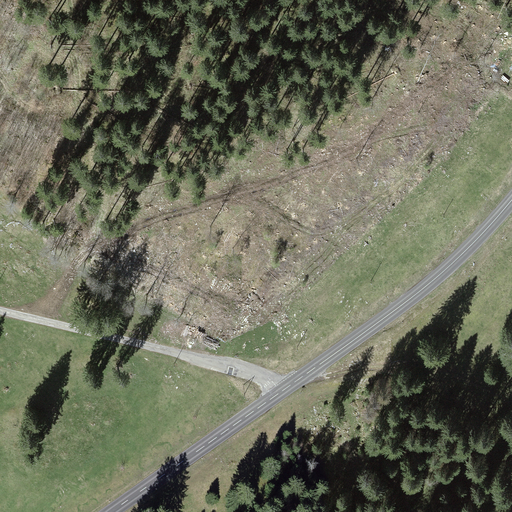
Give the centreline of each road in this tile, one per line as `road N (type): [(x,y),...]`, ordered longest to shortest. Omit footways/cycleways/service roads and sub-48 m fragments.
road 1 (secondary): [(511,199),(440,273),(280,391)]
road 2 (unclassified): [(0,310),(231,366),(280,391)]
road 3 (secondary): [(280,391),(112,511)]
